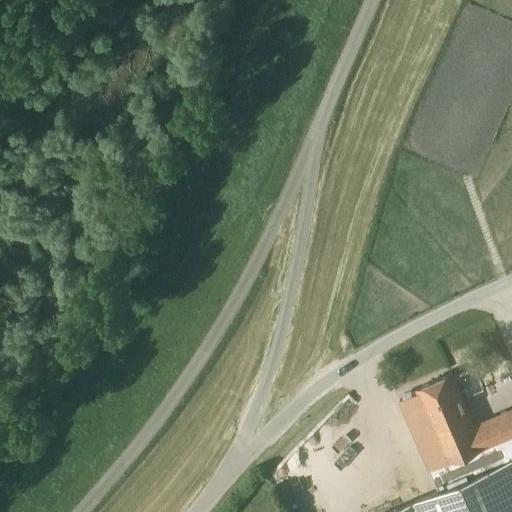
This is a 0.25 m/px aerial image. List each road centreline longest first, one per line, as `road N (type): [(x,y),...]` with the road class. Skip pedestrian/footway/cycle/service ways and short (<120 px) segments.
road 1 (unclassified): [(78,511),(168,409),(237,295),(307,154)]
road 2 (unclassified): [(240,456),(377,346),(511,282)]
road 3 (unclassified): [(240,456),(271,381),(307,154)]
road 4 (unclassified): [(307,154),(374,0)]
road 5 (unknown): [(377,346),(407,474)]
